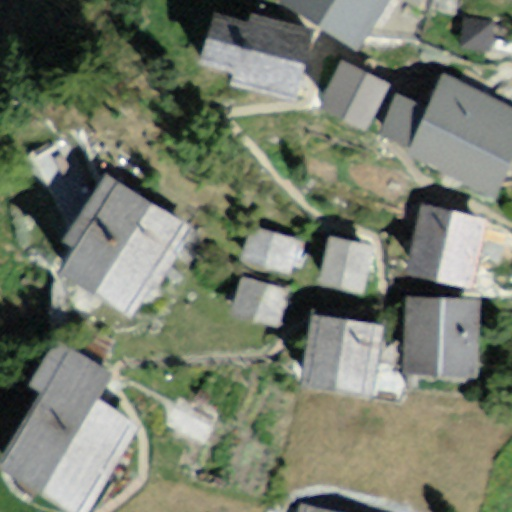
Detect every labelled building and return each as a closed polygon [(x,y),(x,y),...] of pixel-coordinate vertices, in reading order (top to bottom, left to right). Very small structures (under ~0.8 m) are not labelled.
[(316,0),(392,46),(419,0),(316,0)] [(343,38),(248,15),(237,61),(263,67),(259,82),(327,99),(343,38)] [(417,78),(370,57),(349,102),(396,123),(417,78)] [(511,91),(472,74),(460,102),(432,90),(414,130),(511,172),(511,91)] [(206,222),(123,171),(82,236),(100,248),(88,268),(153,308),(206,222)] [(511,216),(441,203),(428,269),(498,283),(511,216)] [(325,241),(271,226),(262,258),(316,273),(325,241)] [(366,294),(373,246),(327,239),(320,287),(366,294)] [(310,288),(260,273),(249,312),(299,326),(310,288)] [(0,280),(0,315),(9,313),(0,280)] [(112,322),(103,280),(73,286),(82,328),(112,322)] [(498,293),(426,293),(425,366),(498,366),(498,293)] [(413,323),(340,308),(325,383),(398,397),(413,323)] [(127,376),(70,342),(44,386),(57,394),(20,456),(99,502),(148,419),(114,399),(127,376)] [(374,511),(314,499),(310,511),(374,511)]
